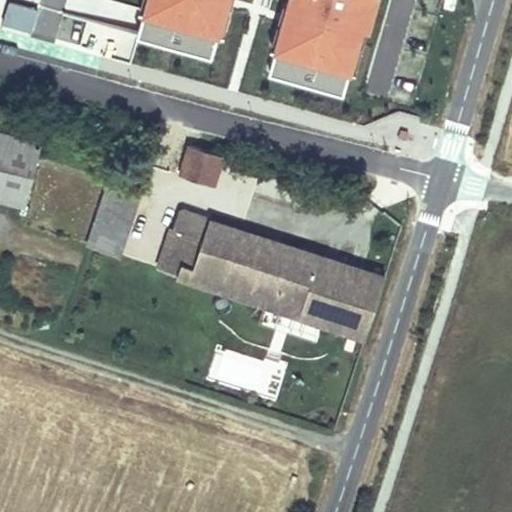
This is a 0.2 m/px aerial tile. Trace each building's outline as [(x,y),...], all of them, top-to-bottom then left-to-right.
[(237,0),(144,0),(141,9),(148,11),(140,35),(214,57),(219,40),(225,42),(237,0)] [(384,0),(290,0),(275,50),(281,52),(274,76),(347,98),(353,81),(359,83),(384,0)] [(417,105),(430,23),(401,19),(388,101),(417,105)] [(41,139),(0,128),(0,197),(25,203),(41,139)] [(223,155),(190,145),(182,167),(177,165),(175,171),(213,184),(223,155)] [(108,187),(89,244),(120,255),(140,197),(108,187)] [(307,317),(326,257),(295,247),(287,271),(237,255),(245,231),(183,211),(164,270),(307,317)] [(245,231),(237,255),(287,271),(295,247),(245,231)] [(366,336),(385,277),(326,257),(307,317),(366,336)]
